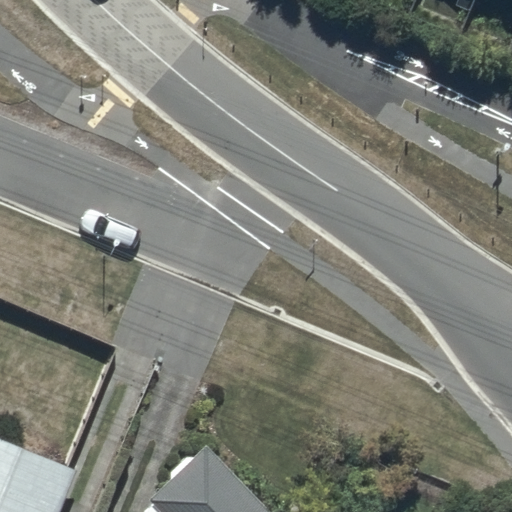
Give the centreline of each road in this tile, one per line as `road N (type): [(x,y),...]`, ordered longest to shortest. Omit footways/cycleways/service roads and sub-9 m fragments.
road 1 (residential): [(315,179),(247,218),(198,223),(148,216),(0,155)]
road 2 (residential): [(315,179),(92,0)]
road 3 (residential): [(511,345),(315,179)]
